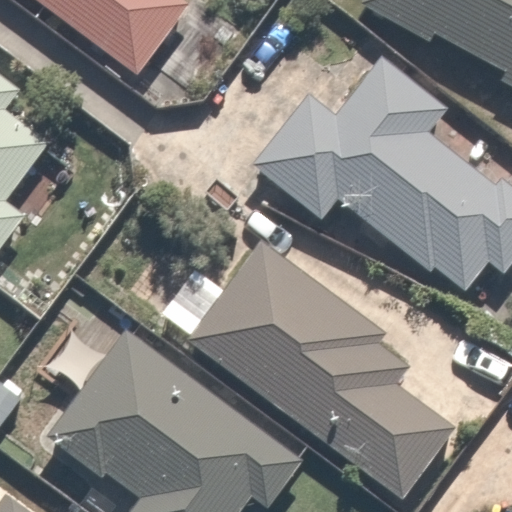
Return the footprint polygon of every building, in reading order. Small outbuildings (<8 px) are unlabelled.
[(36,0),(136,73),(186,5),(178,0),(36,0)] [(500,81),(511,87),(511,0),(363,0),(360,6),(428,43),(433,35),(504,74),(500,81)] [(309,96),(252,168),(321,221),(337,200),(431,274),(435,269),(466,293),(488,266),(503,277),(511,265),(511,189),(501,180),(496,186),(430,135),(448,112),(379,58),(334,115),(309,96)] [(0,78),(0,249),(22,220),(3,206),(48,146),(4,113),(19,93),(0,78)] [(387,336),(261,243),(187,343),(403,501),(454,432),(396,389),(410,370),(379,347),(387,336)] [(299,460),(127,332),(46,440),(101,481),(105,476),(139,501),(131,511),(241,511),(251,500),(266,511),(302,462),(299,460)] [(22,511),(6,499),(0,507),(0,511),(22,511)]
